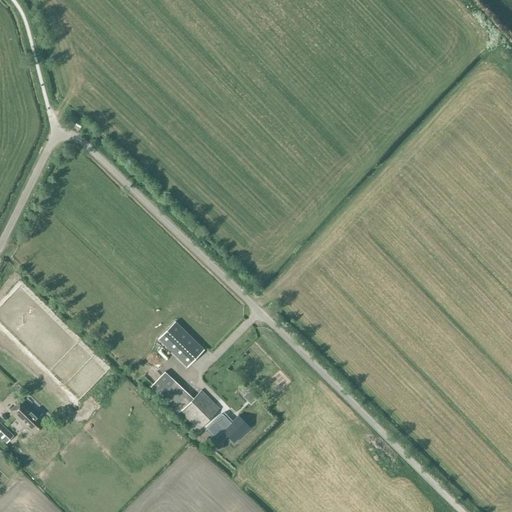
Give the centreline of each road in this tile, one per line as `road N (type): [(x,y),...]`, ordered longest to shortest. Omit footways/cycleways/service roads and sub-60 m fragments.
road 1 (unclassified): [(459,511),(82,142),(54,134)]
road 2 (unclassified): [(0,244),(54,134)]
